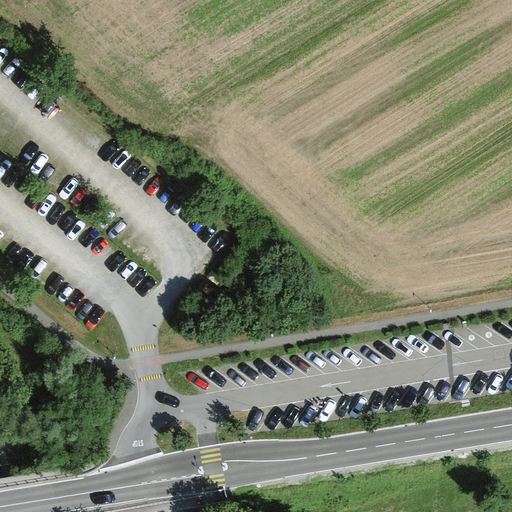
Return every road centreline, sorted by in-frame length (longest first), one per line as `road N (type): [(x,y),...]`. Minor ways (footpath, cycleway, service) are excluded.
road 1 (track): [(511,303),(123,364),(88,354),(0,281)]
road 2 (secondary): [(0,506),(511,423)]
